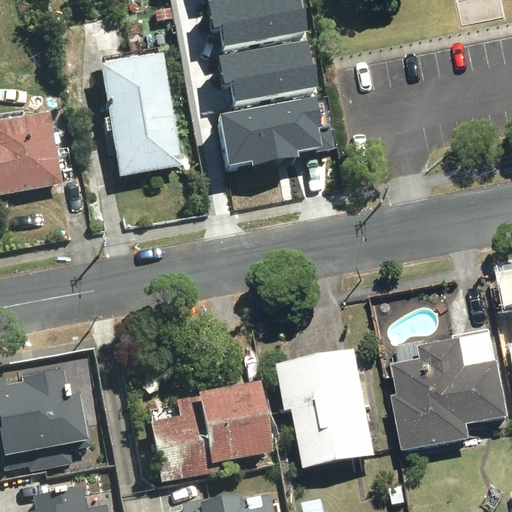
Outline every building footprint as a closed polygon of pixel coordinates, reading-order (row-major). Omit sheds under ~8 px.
[(162,53),(99,63),(119,183),(182,172),(162,53)] [(225,99),(201,104),(211,161),(228,158),(232,177),(271,169),(268,151),(321,141),(309,79),(287,83),(285,72),(250,78),(252,87),(223,93),(225,99)] [(0,202),(63,193),(51,119),(0,126),(0,202)] [(428,365),(399,369),(403,398),(394,399),(403,455),(475,444),(472,429),(511,423),(503,366),(470,371),(466,342),(426,349),(428,365)] [(359,351),(280,367),(290,414),(297,413),(310,474),(381,459),(359,351)] [(3,379),(0,379),(0,434),(1,434),(5,460),(90,449),(84,400),(64,402),(60,372),(20,377),(21,389),(5,391),(3,379)] [(179,418),(149,423),(159,487),(212,478),(210,465),(271,456),(259,385),(196,396),(198,409),(178,413),(179,418)] [(84,511),(80,492),(30,502),(32,511),(84,511)] [(272,511),(270,501),(242,506),(240,499),(197,507),(198,511),(272,511)]
